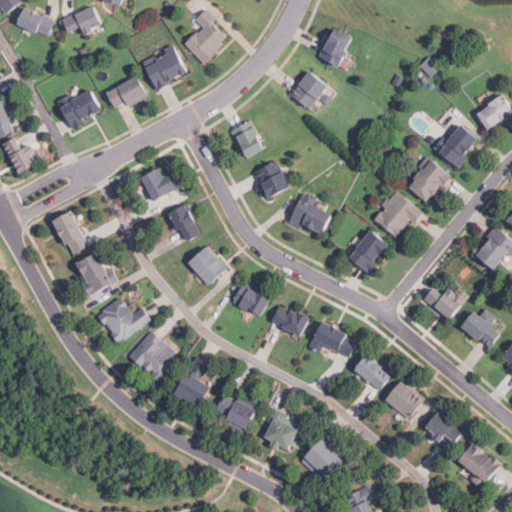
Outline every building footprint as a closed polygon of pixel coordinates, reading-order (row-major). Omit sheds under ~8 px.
[(0,0),(0,2),(10,14),(25,0),(0,0)] [(72,33),(85,27),(88,34),(107,25),(97,5),(66,19),(72,33)] [(49,38),(57,21),(27,6),(19,22),(49,38)] [(207,62),(234,37),(208,9),(198,18),(206,25),(188,42),(207,62)] [(323,56),(343,64),(357,34),(337,25),(323,56)] [(161,88),(192,70),(177,43),(145,61),(161,88)] [(430,76),(420,65),(429,56),(440,67),(430,76)] [(307,112),(326,87),(306,71),(287,96),(307,112)] [(110,91),(120,110),(152,92),(142,73),(110,91)] [(403,77),(399,86),(392,83),(396,74),(403,77)] [(107,109),(95,87),(62,105),(74,127),(107,109)] [(480,111),(492,128),(511,115),(511,100),(507,93),(480,111)] [(0,136),(17,130),(6,103),(0,105),(0,136)] [(235,127),(246,156),(268,148),(257,119),(235,127)] [(461,165),(484,136),(465,122),(442,151),(461,165)] [(6,142),(20,173),(46,160),(37,141),(26,146),(21,135),(6,142)] [(412,183),(430,201),(455,175),(437,157),(412,183)] [(294,187),(283,159),(259,168),(270,196),(294,187)] [(183,186),(174,170),(169,173),(165,165),(145,176),(157,200),(183,186)] [(376,218),(402,239),(425,210),(400,189),(376,218)] [(327,212),(295,196),(282,223),(315,238),(327,212)] [(175,210),(187,240),(204,233),(192,203),(175,210)] [(58,218),(75,253),(92,245),(76,210),(58,218)] [(492,271),(511,244),(511,242),(492,228),(471,256),(492,271)] [(388,247),(369,231),(346,259),(365,275),(388,247)] [(191,262),(211,284),(230,266),(210,245),(191,262)] [(118,282),(104,251),(79,262),(92,293),(118,282)] [(274,297),(246,282),(235,300),(264,316),(274,297)] [(446,293),(438,286),(428,297),(451,319),(472,296),(456,282),(446,293)] [(147,306),(134,313),(126,298),(101,311),(117,341),(155,321),(147,306)] [(274,319),(301,337),(313,320),(287,301),(274,319)] [(496,334),(469,311),(457,326),(484,349),(496,334)] [(311,346),(321,352),(326,343),(351,356),(361,339),(326,319),(311,346)] [(132,353),(159,381),(183,357),(156,330),(132,353)] [(511,366),(511,346),(502,357),(511,366)] [(381,389),(395,374),(373,352),(358,367),(381,389)] [(213,363),(197,355),(178,395),(204,408),(215,385),(205,380),(213,363)] [(428,399),(405,380),(389,398),(411,418),(428,399)] [(249,430),(260,407),(230,391),(218,414),(249,430)] [(263,437),(292,449),(304,420),(275,408),(263,437)] [(427,426),(443,440),(449,433),(458,441),(466,432),(442,409),(427,426)] [(348,459),(326,437),(303,460),(325,481),(348,459)] [(505,461),(477,440),(463,460),(491,481),(505,461)] [(352,511),(377,511),(372,500),(380,496),(374,483),(345,496),(352,511)]
